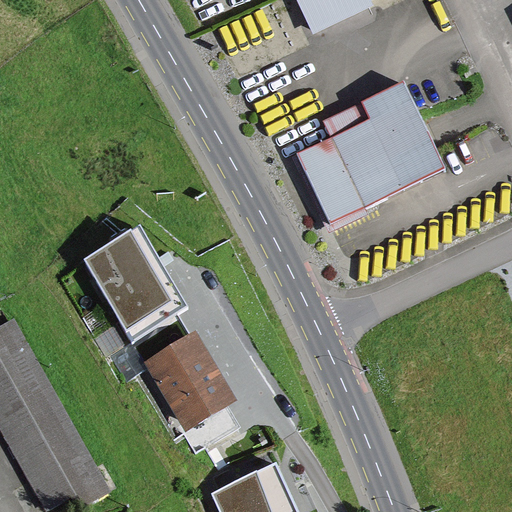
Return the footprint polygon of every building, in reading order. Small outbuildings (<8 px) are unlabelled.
[(332,142),(298,158),(331,228),(444,174),(404,90),(325,128),(332,142)] [(188,315),(141,236),(87,268),(133,347),(188,315)] [(14,325),(0,333),(0,422),(51,511),(67,502),(72,511),(97,511),(115,502),(14,325)] [(195,339),(146,365),(185,435),(234,409),(195,339)] [(294,511),(275,470),(213,499),(219,511),(294,511)]
